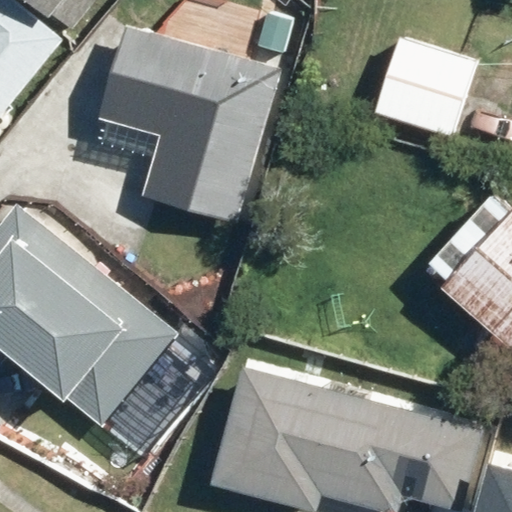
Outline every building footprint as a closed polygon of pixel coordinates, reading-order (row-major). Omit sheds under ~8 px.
[(0,0),(0,121),(67,38),(18,0),(0,0)] [(284,71),(126,27),(100,121),(158,137),(140,200),(240,227),(284,71)] [(398,39),(374,116),(455,141),(479,63),(398,39)] [(511,201),(499,190),(422,277),(511,355),(511,201)] [(181,335),(17,203),(0,224),(0,357),(64,409),(68,404),(103,432),(181,335)] [(482,432),(241,371),(213,484),(317,511),(320,495),(385,511),(395,511),(400,495),(462,510),(482,432)] [(511,511),(511,471),(488,465),(475,511),(511,511)]
